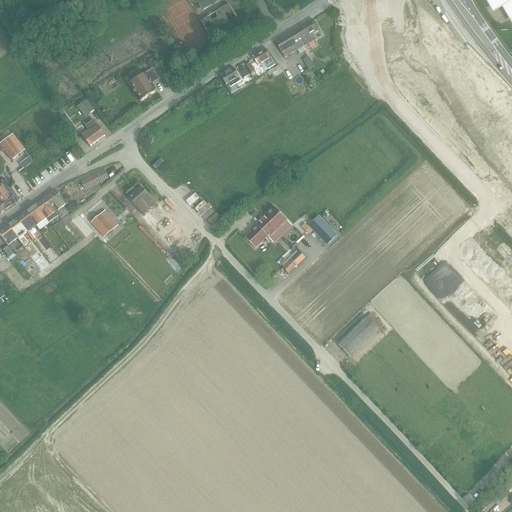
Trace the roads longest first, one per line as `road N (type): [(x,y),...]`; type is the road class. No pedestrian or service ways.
road 1 (unclassified): [(470,511),(131,152)]
road 2 (residential): [(129,130),(292,23)]
road 3 (primary): [(426,4),(449,64),(511,153)]
road 4 (primary): [(511,123),(477,85),(426,4)]
